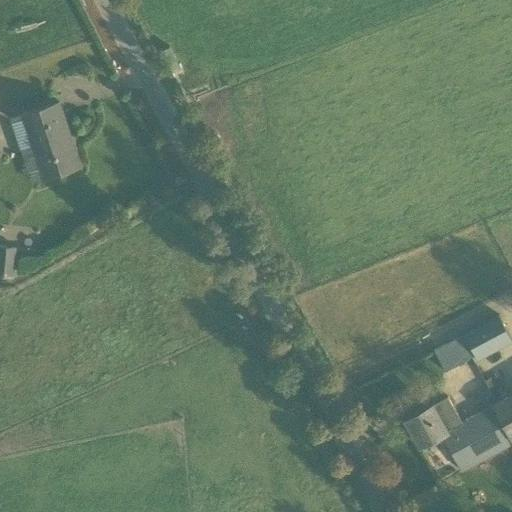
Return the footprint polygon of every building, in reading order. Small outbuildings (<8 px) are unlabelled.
[(69,134),(58,102),(9,118),(31,182),(75,167),(80,165),(69,134)] [(0,242),(0,270),(15,271),(16,243),(0,242)] [(511,340),(498,315),(462,334),(477,361),(511,342),(511,340)] [(432,349),(444,371),(459,363),(447,341),(432,349)] [(511,392),(461,421),(446,395),(404,418),(419,445),(440,434),(461,471),(511,443),(511,392)]
